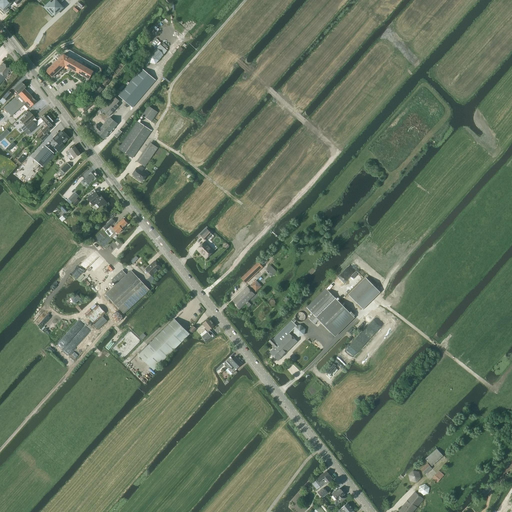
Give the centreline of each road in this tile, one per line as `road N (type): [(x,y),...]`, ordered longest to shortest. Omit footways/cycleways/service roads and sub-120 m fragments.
road 1 (tertiary): [(373,511),(0,28)]
road 2 (track): [(90,347),(111,324),(98,299),(79,318),(46,305),(89,248),(111,258),(145,222)]
road 3 (track): [(364,123),(202,294)]
road 4 (track): [(494,390),(376,300),(350,324)]
road 5 (track): [(0,449),(90,347),(105,357)]
road 6 (track): [(245,0),(172,83),(158,122)]
